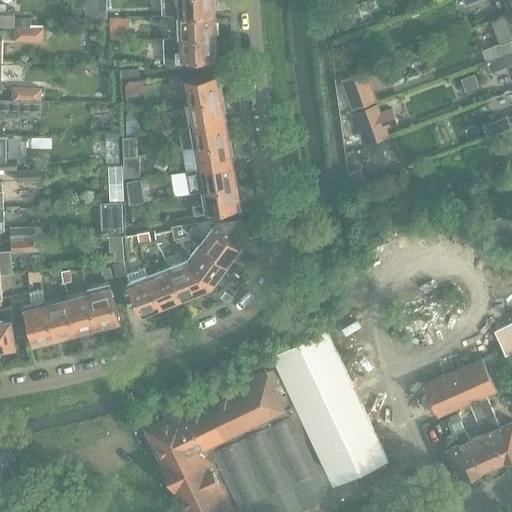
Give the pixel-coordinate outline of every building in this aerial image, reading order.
[(96,19),(96,0),(85,0),(86,19),(96,19)] [(215,0),(174,0),(175,17),(213,15),(213,7),(216,7),(215,0)] [(0,3),(0,25),(31,26),(31,19),(15,18),(15,13),(6,13),(6,3),(0,3)] [(493,21),(502,44),(509,41),(510,42),(511,40),(511,13),(511,14),(493,21)] [(175,17),(176,38),(217,37),(217,22),(214,22),(213,15),(175,17)] [(124,21),(111,21),(111,40),(124,40),(124,21)] [(15,28),(15,41),(43,42),(43,29),(15,28)] [(217,52),(217,37),(176,38),(164,39),(165,64),(178,64),(178,61),(215,60),(214,52),(217,52)] [(484,51),(488,62),(511,52),(511,47),(510,42),(509,41),(502,44),(484,51)] [(511,64),(511,52),(488,62),(479,65),(482,72),(492,72),(511,64)] [(121,70),(122,78),(139,76),(138,68),(121,70)] [(376,101),(365,71),(342,79),(353,109),(376,101)] [(187,104),(223,98),(221,83),(218,84),(217,75),(182,81),(187,104)] [(129,91),(146,91),(145,80),(128,80),(129,91)] [(13,88),(13,100),(41,101),(41,89),(13,88)] [(223,98),(187,104),(190,126),(225,119),(224,112),(226,111),(223,98)] [(41,111),(41,101),(13,100),(0,100),(0,111),(30,112),(30,110),(41,111)] [(377,103),(353,111),(365,143),(388,135),(385,127),(398,123),(392,107),(379,111),(377,103)] [(138,137),(137,115),(129,115),(127,119),(128,137),(138,137)] [(225,119),(190,126),(178,128),(182,150),(194,148),(232,141),(229,126),(226,127),(225,119)] [(119,137),(106,137),(107,163),(119,163),(119,137)] [(232,141),(194,148),(198,170),(233,163),(232,156),(234,155),(232,141)] [(134,142),(124,142),(125,159),(135,159),(134,142)] [(140,158),(125,161),(125,175),(143,172),(140,158)] [(0,169),(17,170),(17,160),(0,159),(0,169)] [(233,163),(198,170),(187,172),(191,193),(202,191),(240,185),(237,170),(234,171),(233,163)] [(41,179),(41,169),(17,169),(18,180),(41,179)] [(242,199),(240,185),(202,191),(205,204),(195,206),(197,215),(241,207),(240,199),(242,199)] [(132,204),(142,202),(139,188),(130,190),(132,204)] [(126,230),(126,201),(102,201),(103,230),(126,230)] [(145,202),(142,202),(132,204),(135,216),(147,214),(145,202)] [(488,222),(486,229),(507,237),(511,234),(511,215),(511,213),(488,222)] [(201,245),(228,267),(234,259),(238,258),(241,254),(240,250),(242,248),(237,245),(245,235),(229,222),(218,224),(201,245)] [(11,230),(11,240),(37,238),(37,229),(11,230)] [(138,234),(141,244),(151,241),(149,232),(138,234)] [(38,248),(37,238),(11,240),(12,250),(38,248)] [(228,267),(201,245),(188,260),(200,274),(201,273),(214,284),(220,276),(223,276),(228,271),(227,268),(228,267)] [(0,249),(0,274),(13,273),(11,249),(0,249)] [(188,260),(170,267),(182,299),(184,298),(187,300),(192,298),(193,294),(211,287),(214,284),(201,273),(200,274),(188,260)] [(103,268),(105,279),(113,277),(110,267),(103,268)] [(182,299),(170,267),(149,275),(161,307),(171,303),(174,305),(180,303),(180,300),(182,299)] [(49,269),(50,277),(61,275),(60,272),(60,268),(49,269)] [(69,271),(60,272),(61,275),(62,283),(70,282),(69,271)] [(160,308),(161,307),(149,275),(128,283),(140,315),(150,311),(153,313),(158,311),(160,308)] [(110,283),(88,288),(98,327),(106,325),(109,327),(116,325),(117,322),(120,321),(110,283)] [(42,285),(31,288),(33,299),(25,301),(25,304),(24,305),(34,344),(41,342),(44,344),(51,342),(53,339),(56,338),(46,299),(42,285)] [(33,299),(31,288),(9,293),(12,304),(25,301),(33,299)] [(98,327),(88,288),(67,294),(77,333),(85,331),(87,332),(94,331),(96,328),(98,327)] [(77,333),(67,294),(46,299),(56,338),(62,337),(65,338),(72,336),(74,333),(77,333)] [(455,297),(398,311),(403,331),(460,317),(455,297)] [(0,349),(15,347),(11,320),(13,320),(11,307),(0,309),(0,349)] [(511,322),(496,329),(506,354),(511,351),(511,322)] [(327,330),(273,355),(278,367),(267,372),(287,413),(205,452),(233,511),(276,511),(313,494),(317,502),(356,483),(353,477),(387,460),(327,330)] [(483,357),(424,384),(439,417),(498,391),(483,357)] [(287,413),(267,372),(267,370),(171,416),(170,414),(153,423),(154,424),(143,429),(148,440),(150,439),(185,511),(233,511),(205,452),(287,413)] [(471,407),(478,421),(495,414),(488,399),(471,407)] [(478,421),(484,434),(492,430),(500,426),(495,414),(478,421)] [(511,421),(500,426),(492,430),(506,461),(511,458),(511,421)] [(470,440),(484,471),(506,461),(492,430),(484,434),(470,440)] [(447,450),(461,481),(484,471),(470,440),(466,431),(457,435),(461,444),(447,450)] [(13,474),(19,472),(16,465),(10,468),(13,474)]
